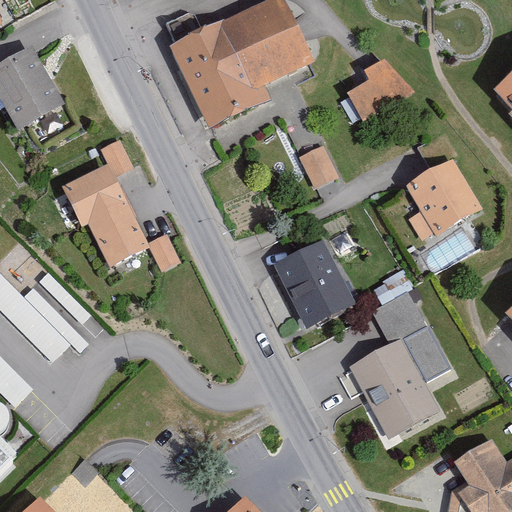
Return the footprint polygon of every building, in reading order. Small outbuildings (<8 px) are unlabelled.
[(290,0),(242,0),(168,34),(209,122),(266,96),(260,85),(317,59),(290,0)] [(415,88),(378,50),(354,62),(365,75),(338,89),(353,120),(415,88)] [(65,112),(32,56),(9,74),(0,78),(0,111),(18,142),(42,129),(65,112)] [(511,56),(484,81),(511,113),(511,294),(502,303),(511,313),(511,56)] [(135,164),(115,124),(83,139),(90,154),(53,171),(99,269),(143,248),(151,266),(172,256),(158,227),(140,235),(111,176),(135,164)] [(339,174),(314,133),(289,147),(308,186),(339,174)] [(454,158),(406,186),(422,212),(409,220),(421,240),(434,233),(436,237),(484,209),(454,158)] [(355,303),(322,240),(275,265),(307,327),(355,303)] [(0,308),(57,365),(86,336),(34,285),(23,295),(0,272),(0,308)] [(440,412),(425,383),(449,370),(407,292),(370,312),(389,346),(349,368),(388,440),(440,412)] [(0,390),(15,405),(34,386),(0,353),(0,390)] [(511,511),(511,457),(507,460),(492,438),(468,448),(454,459),(469,483),(462,487),(460,484),(452,489),(447,511),(511,511)] [(0,443),(0,475),(16,460),(0,443)] [(261,511),(234,484),(206,511),(261,511)] [(64,511),(42,488),(16,511),(64,511)]
